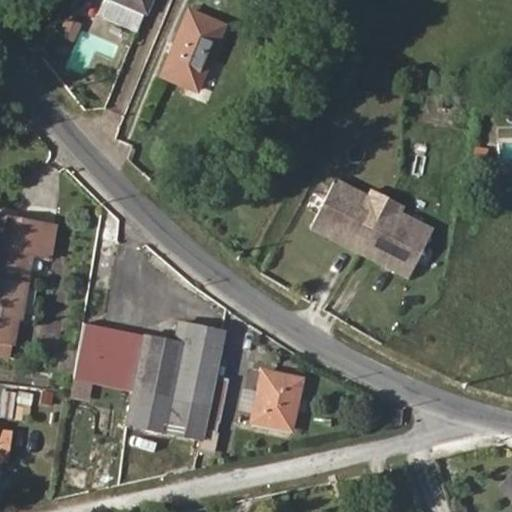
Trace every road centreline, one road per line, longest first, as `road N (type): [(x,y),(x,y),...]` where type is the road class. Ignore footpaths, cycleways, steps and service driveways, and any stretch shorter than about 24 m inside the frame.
road 1 (residential): [(477,414),(353,360),(211,268),(57,120),(0,40)]
road 2 (residential): [(88,511),(422,439),(477,414)]
